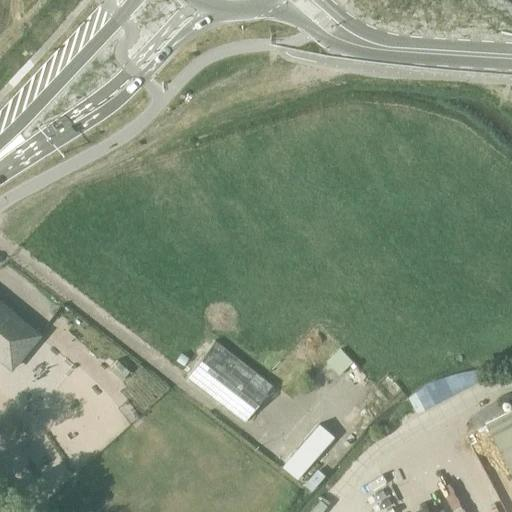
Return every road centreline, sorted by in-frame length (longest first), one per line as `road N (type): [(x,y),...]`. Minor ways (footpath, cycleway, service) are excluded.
road 1 (unknown): [(511,381),(404,426),(365,456),(352,494),(358,511)]
road 2 (secondary): [(136,0),(0,146)]
road 3 (secondary): [(84,115),(142,79),(209,10)]
road 4 (secondary): [(84,115),(193,3)]
road 5 (unclassified): [(511,68),(460,53),(365,47)]
